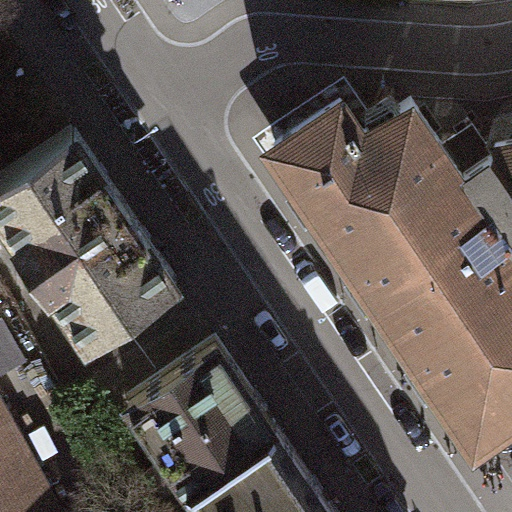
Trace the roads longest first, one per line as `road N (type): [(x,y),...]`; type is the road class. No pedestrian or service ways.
road 1 (residential): [(441,511),(166,98)]
road 2 (residential): [(166,98),(273,39),(511,46)]
